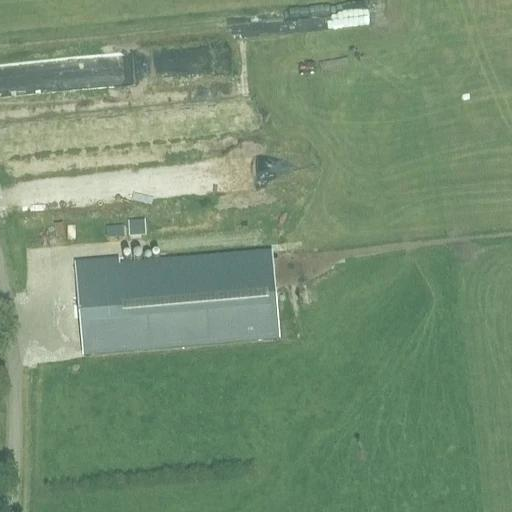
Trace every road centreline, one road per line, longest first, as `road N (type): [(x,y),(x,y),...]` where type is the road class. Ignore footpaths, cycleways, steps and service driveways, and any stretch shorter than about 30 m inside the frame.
road 1 (track): [(0,43),(212,22),(249,37)]
road 2 (unclassified): [(11,511),(14,392),(0,284)]
